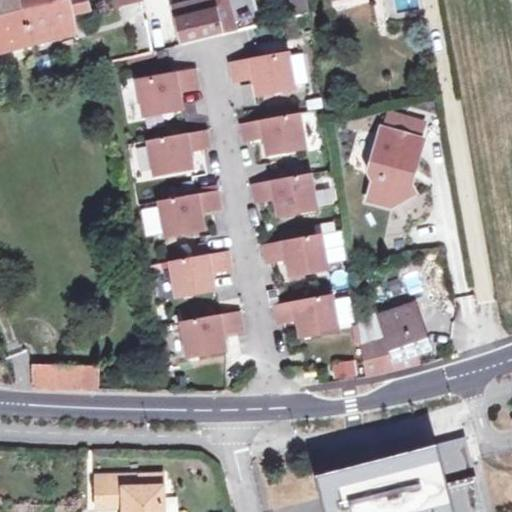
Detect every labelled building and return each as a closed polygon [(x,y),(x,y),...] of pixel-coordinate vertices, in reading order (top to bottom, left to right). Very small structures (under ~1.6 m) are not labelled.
[(0,0),(0,50),(30,43),(22,11),(18,0),(0,0)] [(18,0),(22,11),(66,0),(18,0)] [(66,0),(22,11),(30,43),(74,31),(70,14),(88,10),(86,0),(66,0)] [(232,31),(226,7),(217,9),(214,0),(204,0),(172,8),(181,44),(232,31)] [(228,0),(214,0),(217,9),(226,7),(230,6),(228,0)] [(292,0),(297,15),(309,12),(307,0),(292,0)] [(254,76),(257,94),(294,87),(288,53),(231,63),(234,80),(254,76)] [(52,67),(49,55),(35,58),(39,70),(52,67)] [(194,70),(138,80),(144,115),(181,108),(178,90),(197,87),(194,70)] [(181,112),(197,113),(198,91),(183,90),(181,112)] [(265,136),(268,153),(304,147),(298,112),(242,122),(245,139),(265,136)] [(391,116),(387,132),(416,139),(420,123),(391,116)] [(205,129),(149,139),(155,174),(192,167),(188,150),(208,146),(205,129)] [(409,166),(415,168),(422,141),(416,139),(387,132),(381,130),(369,173),(373,182),(368,201),(389,207),(415,195),(410,187),(405,179),(409,166)] [(410,187),(415,168),(409,166),(405,179),(410,187)] [(276,196),(279,214),(315,208),(309,173),(253,183),(256,200),(276,196)] [(216,190),(160,200),(166,234),(202,228),(199,210),(219,207),(216,190)] [(286,257),(290,275),(326,268),(320,234),(264,244),(267,261),(286,257)] [(227,251),(171,261),(177,295),(213,289),(210,271),(230,268),(227,251)] [(297,318),(300,336),(337,329),(331,295),(275,305),(278,321),(297,318)] [(414,304),(379,316),(388,339),(361,345),(365,377),(413,366),(410,356),(416,354),(430,349),(414,304)] [(238,311),(182,322),(188,356),(224,349),(221,332),(241,328),(238,311)] [(419,364),(416,354),(410,356),(413,366),(419,364)] [(354,359),(330,362),(333,381),(357,377),(354,359)] [(32,365),(32,388),(57,388),(57,365),(32,365)] [(57,365),(57,388),(98,390),(98,366),(57,365)] [(465,438),(437,445),(443,468),(472,461),(465,438)] [(437,445),(316,477),(325,511),(485,511),(472,461),(443,468),(437,445)] [(163,511),(162,474),(96,476),(97,503),(124,503),(124,511),(163,511)]
